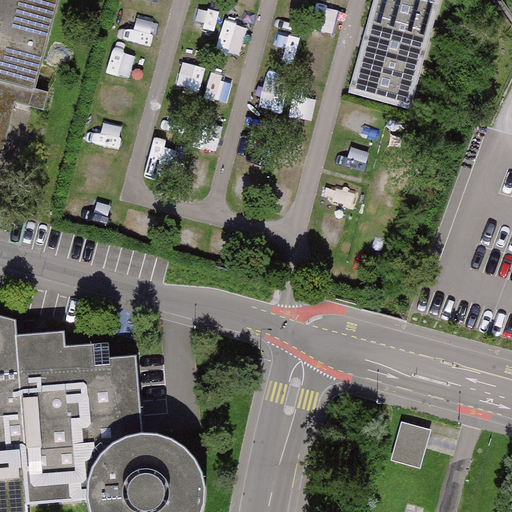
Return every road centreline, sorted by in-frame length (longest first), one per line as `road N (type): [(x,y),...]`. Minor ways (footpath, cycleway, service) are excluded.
road 1 (residential): [(309,337),(0,254)]
road 2 (residential): [(483,385),(309,337)]
road 3 (unclassified): [(270,511),(309,337)]
road 4 (residential): [(447,511),(483,385)]
